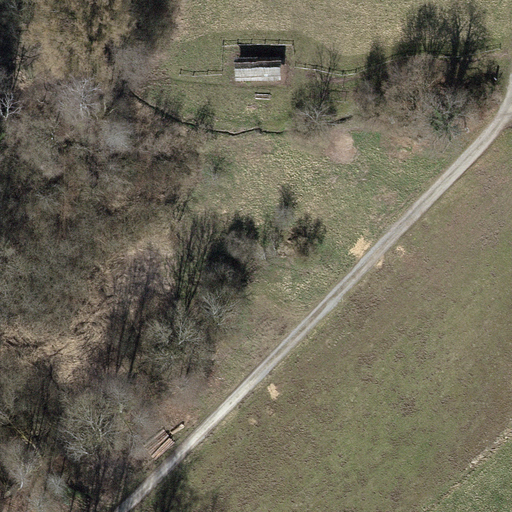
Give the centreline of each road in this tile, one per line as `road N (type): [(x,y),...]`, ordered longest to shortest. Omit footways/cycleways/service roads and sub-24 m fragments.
road 1 (track): [(123,511),(499,127),(511,104)]
road 2 (track): [(121,72),(71,66),(0,106)]
